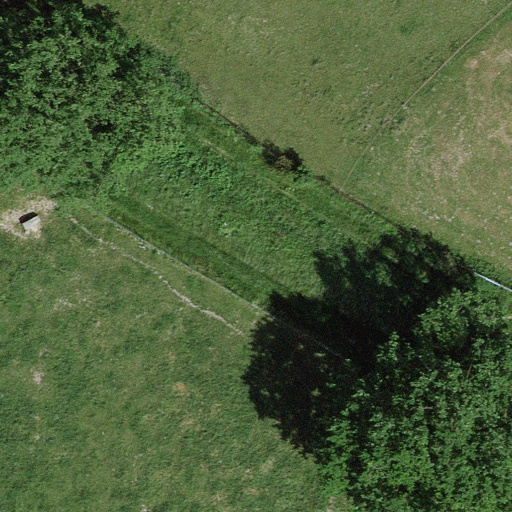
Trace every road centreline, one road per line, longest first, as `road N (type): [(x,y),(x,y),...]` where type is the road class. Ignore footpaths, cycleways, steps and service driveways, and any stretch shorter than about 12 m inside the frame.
road 1 (track): [(7,0),(372,234),(511,307)]
road 2 (track): [(511,332),(389,348),(0,112)]
